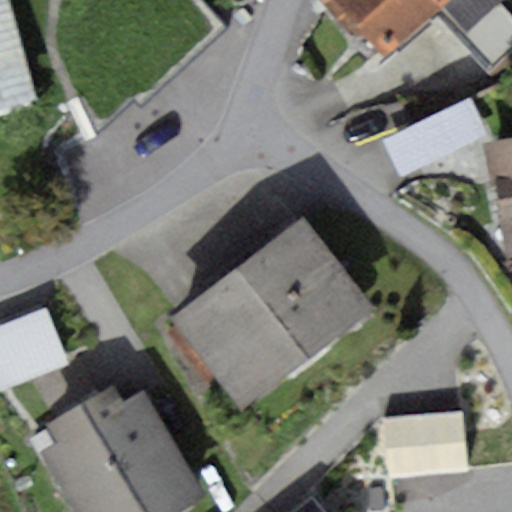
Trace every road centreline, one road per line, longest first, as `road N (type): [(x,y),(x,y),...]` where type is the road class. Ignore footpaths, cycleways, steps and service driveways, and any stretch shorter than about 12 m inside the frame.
road 1 (residential): [(256,126),(380,212),(488,313),(511,363)]
road 2 (residential): [(256,126),(173,205),(58,274),(0,289)]
